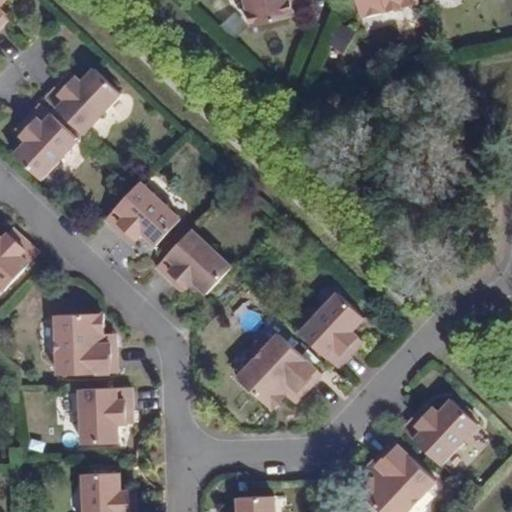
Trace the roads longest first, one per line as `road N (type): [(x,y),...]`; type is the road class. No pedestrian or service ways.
road 1 (residential): [(511,288),(446,310),(316,447),(177,453)]
road 2 (residential): [(177,453),(169,339),(0,183)]
